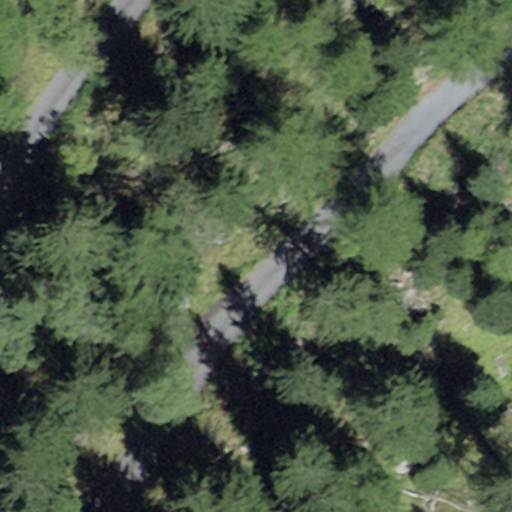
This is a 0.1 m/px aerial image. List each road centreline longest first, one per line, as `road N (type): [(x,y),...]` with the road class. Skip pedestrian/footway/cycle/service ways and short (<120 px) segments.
road 1 (unclassified): [(511,36),(436,99),(266,271),(198,352),(102,511)]
road 2 (unclassified): [(0,199),(56,94),(130,0)]
